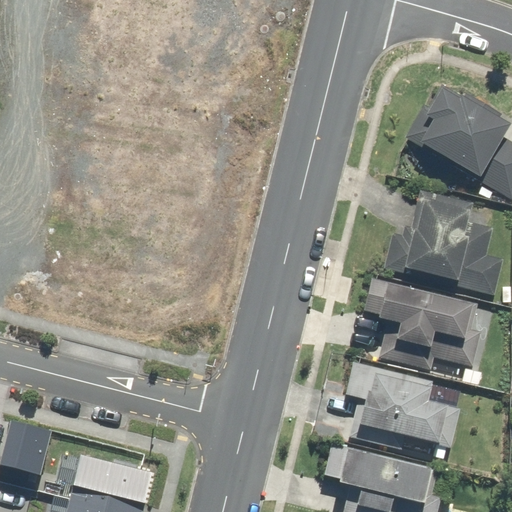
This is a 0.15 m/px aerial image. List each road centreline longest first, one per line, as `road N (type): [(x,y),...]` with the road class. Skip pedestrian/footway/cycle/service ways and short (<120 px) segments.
road 1 (tertiary): [(251,407),(352,0)]
road 2 (residential): [(0,344),(251,407)]
